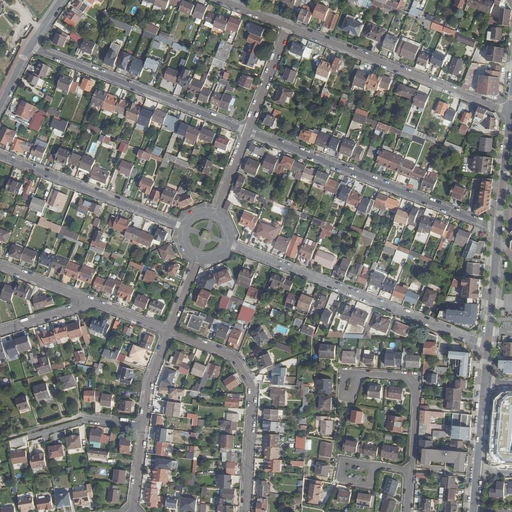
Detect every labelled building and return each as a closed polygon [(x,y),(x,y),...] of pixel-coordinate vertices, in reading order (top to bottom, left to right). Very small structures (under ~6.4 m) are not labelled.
[(85,11),(87,12),(91,7),(83,2),(81,0),(79,0),(76,5),(75,4),(73,6),(79,10),(84,13),(85,11)] [(155,5),(166,10),(169,3),(170,0),(156,0),(155,4),(155,5)] [(284,0),(284,1),(287,3),(286,6),(293,9),(294,5),(295,6),(295,5),(300,7),(302,0),(284,0)] [(370,9),(373,2),(368,0),(358,0),(358,1),(357,4),(370,9)] [(383,8),(391,11),(396,12),(397,12),(398,9),(386,4),(375,0),(374,0),(372,5),(383,9),(383,8)] [(457,0),(456,6),(462,9),(465,0),(457,0)] [(469,0),(467,5),(479,10),(482,0),(469,0)] [(495,4),(486,0),(482,0),(479,10),(491,14),(495,4)] [(498,5),(502,11),(501,18),(500,26),(510,27),(511,13),(511,11),(506,0),(496,0),(495,4),(498,5)] [(195,5),(183,1),(180,11),(191,15),(195,5)] [(418,2),(414,1),(409,13),(421,18),(422,16),(423,12),(415,9),(418,2)] [(199,4),(194,17),(203,20),(208,8),(199,4)] [(330,8),(318,4),(314,16),(325,20),(328,13),(330,8)] [(311,8),(304,5),(298,20),(308,24),(313,13),(309,11),(311,8)] [(72,11),(78,16),(81,18),(85,21),(87,17),(74,8),(72,11)] [(78,16),(72,11),(69,15),(68,15),(66,18),(67,19),(68,18),(77,23),(81,18),(78,16)] [(210,13),(207,21),(215,24),(218,16),(210,13)] [(328,13),(325,20),(323,26),(335,30),(340,17),(339,17),(339,16),(328,13)] [(218,15),(218,16),(215,24),(214,26),(226,31),(227,28),(231,17),(227,16),(226,18),(218,15)] [(348,15),(343,30),(360,36),(364,25),(355,21),(356,18),(348,15)] [(110,17),(109,20),(108,24),(112,25),(114,22),(119,24),(120,21),(110,17)] [(237,20),(231,17),(227,28),(238,33),(241,25),(243,21),(237,19),(237,20)] [(490,17),(487,24),(500,26),(501,18),(490,17)] [(425,26),(425,28),(430,30),(432,27),(433,23),(433,22),(421,18),(420,21),(422,22),(421,24),(425,26)] [(142,20),(137,19),(135,23),(133,26),(136,27),(140,29),(142,26),(140,25),(142,20)] [(127,30),(126,35),(130,36),(133,26),(124,22),(122,27),(127,30)] [(267,28),(254,23),(250,32),(264,37),(267,28)] [(433,23),(432,27),(443,31),(445,27),(440,25),(434,23),(433,23)] [(373,39),(381,42),(386,30),(370,24),(366,35),(374,38),(373,39)] [(145,30),(145,31),(157,35),(159,28),(155,27),(154,29),(150,28),(151,26),(147,25),(145,30)] [(451,34),(455,35),(456,32),(445,27),(443,31),(451,34)] [(502,29),(493,28),(492,30),(488,30),(487,41),(497,42),(497,40),(501,40),(502,29)] [(54,43),(64,47),(68,35),(59,29),(54,43)] [(157,35),(145,31),(143,35),(155,40),(155,39),(157,35)] [(170,35),(162,31),(160,36),(168,40),(170,37),(170,35)] [(73,32),(70,36),(73,38),(76,40),(79,36),(73,32)] [(457,32),(454,40),(477,49),(479,45),(480,41),(469,36),(457,32)] [(263,39),(252,34),(248,42),(252,44),(249,52),(257,55),(260,47),(263,39)] [(157,35),(155,39),(171,45),(173,42),(168,40),(160,36),(157,35)] [(399,39),(388,35),(383,47),(394,52),(399,39)] [(404,37),(402,41),(419,47),(421,44),(404,37)] [(76,40),(73,38),(71,41),(79,47),(81,44),(76,40)] [(96,44),(85,40),(81,50),(84,52),(92,54),(95,56),(99,45),(96,44)] [(154,41),(152,47),(158,50),(160,43),(154,41)] [(233,46),(222,41),(215,58),(223,61),(225,62),(227,62),(231,52),(232,48),(233,47),(233,46)] [(415,58),(419,47),(402,41),(397,53),(402,55),(403,53),(415,58)] [(192,49),(174,42),(173,46),(190,53),(192,49)] [(303,57),(307,47),(302,45),(302,47),(294,44),(291,52),(303,57)] [(487,61),(501,63),(503,48),(489,46),(487,61)] [(203,53),(192,49),(190,53),(202,57),(203,53)] [(123,65),(129,67),(132,58),(131,57),(133,53),(128,50),(123,65)] [(447,57),(435,52),(431,62),(443,67),(446,61),(446,60),(447,57)] [(258,62),(259,58),(256,56),(249,54),(247,53),(243,64),(253,68),(256,61),(258,62)] [(431,56),(422,53),(415,69),(418,70),(420,65),(426,67),(431,56)] [(118,57),(108,54),(105,62),(115,66),(118,57)] [(161,62),(148,57),(147,59),(146,62),(146,63),(144,68),(148,69),(149,68),(153,70),(153,71),(157,73),(161,62)] [(146,62),(135,58),(132,65),(133,65),(130,73),(137,76),(138,73),(138,72),(142,73),(144,68),(146,63),(146,62)] [(223,61),(215,58),(213,63),(213,64),(223,68),(225,62),(223,61)] [(341,60),(336,58),(333,66),(331,71),(336,73),(338,68),(340,69),(342,65),(339,64),(341,60)] [(453,75),(453,74),(458,76),(464,61),(455,58),(449,73),(453,75)] [(327,62),(322,60),(315,78),(327,82),(331,71),(333,66),(327,63),(327,62)] [(50,67),(40,63),(35,74),(41,76),(45,78),(50,67)] [(479,64),(472,63),(462,87),(469,90),(479,64)] [(486,76),(481,76),(479,93),(483,95),(485,95),(485,94),(490,95),(490,96),(496,97),(497,92),(499,92),(502,66),(493,65),(492,71),(487,70),(486,76)] [(169,68),(168,69),(165,77),(164,79),(174,83),(174,82),(178,84),(178,83),(181,76),(182,75),(182,73),(169,68)] [(283,80),(293,84),(298,72),(297,72),(288,68),(283,80)] [(359,71),(357,74),(354,84),(365,89),(366,86),(370,75),(359,71)] [(223,72),(221,78),(228,81),(228,80),(230,74),(223,72)] [(33,75),(31,74),(28,82),(37,86),(40,78),(41,76),(35,74),(34,73),(33,75)] [(371,73),(370,75),(366,86),(378,90),(379,86),(383,78),(371,73)] [(74,79),(62,74),(57,88),(65,91),(69,92),(69,93),(70,90),(73,82),(74,80),(74,79)] [(182,75),(181,76),(178,83),(183,85),(187,86),(190,88),(193,79),(182,75)] [(254,79),(244,75),(239,86),(250,90),(254,79)] [(384,76),(383,78),(379,86),(389,90),(393,80),(384,76)] [(193,79),(190,88),(189,91),(200,95),(203,88),(207,78),(204,77),(202,82),(193,79)] [(221,78),(218,86),(226,90),(228,86),(229,82),(228,81),(221,78)] [(94,83),(85,79),(81,88),(90,92),(94,83)] [(164,79),(163,82),(177,88),(178,84),(174,82),(174,83),(164,79)] [(79,84),(73,82),(70,90),(75,92),(79,84)] [(232,83),(229,82),(228,86),(226,90),(233,93),(234,88),(231,87),(232,83)] [(401,85),(397,94),(402,95),(406,87),(401,85)] [(281,87),(275,101),(284,105),(288,97),(291,98),(293,92),(281,87)] [(418,92),(406,87),(402,95),(415,100),(418,93),(418,92)] [(203,88),(200,95),(199,100),(208,103),(212,92),(203,88)] [(328,89),(325,88),(320,99),(327,102),(330,94),(327,93),(328,89)] [(97,91),(96,93),(91,104),(103,108),(108,96),(109,94),(105,93),(104,94),(97,91)] [(215,93),(211,103),(220,107),(224,96),(215,93)] [(418,93),(415,100),(413,104),(417,106),(424,108),(425,109),(429,97),(418,93)] [(224,94),(224,96),(220,107),(229,110),(233,97),(224,94)] [(349,96),(343,94),(340,107),(344,108),(345,108),(347,101),(349,96)] [(116,99),(108,96),(103,108),(115,113),(116,111),(120,99),(116,97),(116,99)] [(124,100),(120,99),(116,111),(127,116),(131,105),(127,103),(124,102),(124,100)] [(439,102),(430,99),(427,109),(435,112),(439,102)] [(30,113),(33,115),(37,108),(23,101),(17,114),(28,119),(30,113)] [(462,101),(457,112),(463,114),(467,103),(462,101)] [(450,106),(440,102),(436,112),(446,116),(450,106)] [(149,112),(148,114),(154,116),(156,110),(157,108),(146,104),(144,110),(149,112)] [(136,106),(131,105),(127,116),(127,117),(135,120),(138,121),(142,110),(136,108),(136,106)] [(53,108),(50,107),(48,113),(47,114),(51,115),(55,117),(59,118),(61,113),(53,109),(53,108)] [(496,130),(499,130),(499,122),(494,113),(488,110),(480,107),(476,117),(483,119),(484,120),(487,121),(486,129),(496,130)] [(357,108),(356,113),(367,117),(369,113),(357,108)] [(279,119),(281,112),(275,109),(272,117),(269,115),(267,119),(266,118),(264,124),(273,127),(277,118),(279,119)] [(456,112),(450,109),(446,120),(452,123),(456,112)] [(156,110),(154,116),(152,120),(164,125),(164,124),(168,115),(156,110)] [(414,112),(410,111),(406,123),(410,124),(414,112)] [(472,115),(465,112),(461,121),(467,123),(469,118),(470,119),(472,115)] [(39,114),(37,114),(35,113),(32,121),(34,121),(31,127),(31,128),(32,129),(39,132),(46,118),(45,117),(39,114)] [(367,117),(356,113),(353,120),(365,125),(366,122),(367,117)] [(381,117),(369,113),(367,117),(379,122),(381,117)] [(179,119),(168,115),(164,124),(169,126),(168,129),(174,132),(175,131),(179,119)] [(373,125),(372,128),(376,130),(379,122),(367,117),(366,122),(373,125)] [(62,121),(54,119),(51,127),(59,130),(60,127),(66,129),(68,122),(63,120),(62,121)] [(190,131),(194,133),(200,135),(203,128),(204,125),(194,121),(190,130),(190,131)] [(378,136),(381,131),(384,132),(382,138),(381,139),(385,140),(389,131),(391,126),(379,122),(376,130),(374,135),(378,136)] [(20,126),(31,132),(32,129),(31,128),(21,123),(20,126)] [(69,129),(79,133),(82,127),(71,123),(68,128),(69,129)] [(468,128),(462,125),(459,132),(465,135),(468,128)] [(391,126),(389,131),(401,135),(403,131),(391,126)] [(17,133),(5,127),(0,137),(0,142),(6,145),(8,142),(13,144),(17,133)] [(403,131),(411,134),(414,135),(416,131),(404,127),(403,131)] [(203,128),(200,135),(199,138),(205,140),(212,143),(216,133),(203,128)] [(309,131),(318,135),(315,144),(316,145),(321,132),(315,129),(314,131),(310,129),(309,131)] [(416,131),(414,135),(426,140),(438,145),(444,147),(446,142),(426,134),(416,130),(416,131)] [(302,131),(299,138),(315,144),(318,135),(309,131),(302,131)] [(411,134),(403,131),(401,135),(401,136),(412,140),(414,135),(411,134)] [(329,135),(321,132),(316,145),(325,148),(329,135)] [(426,140),(414,135),(412,140),(412,141),(424,145),(426,140)] [(106,136),(103,142),(109,144),(111,138),(106,136)] [(230,140),(219,136),(215,146),(218,147),(218,151),(223,153),(226,151),(230,140)] [(493,139),(482,137),(480,151),(491,152),(493,139)] [(32,145),(16,139),(12,149),(18,151),(17,152),(19,153),(20,152),(23,153),(24,150),(29,151),(32,145)] [(343,146),(342,147),(341,151),(341,152),(352,156),(357,144),(345,140),(344,142),(343,146)] [(450,149),(461,154),(463,148),(446,142),(444,147),(450,149)] [(359,145),(357,144),(352,156),(351,158),(359,161),(364,149),(358,147),(359,145)] [(38,149),(34,147),(32,153),(31,154),(43,159),(47,149),(39,145),(38,149)] [(162,149),(156,146),(154,154),(160,156),(162,149)] [(265,149),(262,148),(261,149),(252,146),(250,151),(263,156),(265,149)] [(377,148),(371,146),(368,152),(375,155),(377,148)] [(72,153),(61,148),(56,160),(68,165),(69,162),(72,153)] [(151,154),(140,150),(138,157),(146,160),(147,159),(149,160),(151,154)] [(178,154),(167,150),(164,159),(168,160),(175,163),(177,158),(178,154)] [(394,154),(382,150),(377,162),(385,165),(384,166),(388,168),(389,166),(390,164),(393,156),(393,155),(394,154)] [(84,157),(72,153),(69,162),(80,167),(84,157)] [(268,155),(263,167),(277,173),(280,164),(281,161),(268,155)] [(388,168),(400,172),(405,160),(393,155),(393,156),(390,164),(389,166),(388,168)] [(84,156),(84,157),(80,167),(80,168),(92,172),(94,167),(97,160),(94,159),(84,156)] [(285,156),(282,165),(280,164),(277,173),(276,173),(281,175),(284,168),(291,170),(295,162),(295,160),(285,156)] [(494,158),(476,156),(473,172),(483,174),(482,175),(491,176),(494,158)] [(189,163),(177,158),(175,163),(182,166),(187,168),(189,163)] [(199,171),(209,174),(214,162),(209,161),(204,158),(199,171)] [(245,171),(248,173),(247,175),(255,178),(261,164),(249,159),(245,171)] [(417,164),(405,160),(400,172),(407,175),(407,177),(411,179),(411,178),(415,168),(417,164)] [(135,165),(123,161),(118,172),(130,176),(135,165)] [(297,173),(295,178),(301,181),(302,177),(306,168),(306,166),(295,162),(291,170),(297,173)] [(94,167),(92,172),(90,178),(106,183),(108,176),(96,172),(97,168),(94,167)] [(97,168),(96,172),(108,176),(110,173),(97,168)] [(311,170),(306,168),(302,177),(314,182),(319,171),(315,169),(314,171),(311,170)] [(427,172),(415,168),(411,178),(423,182),(425,176),(427,172)] [(330,175),(319,171),(314,182),(314,183),(326,187),(329,179),(330,175)] [(430,178),(425,176),(423,182),(419,191),(423,193),(425,187),(433,190),(439,176),(432,173),(430,178)] [(246,178),(240,176),(236,187),(242,189),(246,178)] [(155,182),(143,178),(139,188),(143,190),(146,191),(146,193),(150,195),(150,194),(155,182)] [(30,194),(34,182),(26,179),(25,181),(23,185),(22,188),(26,189),(24,193),(30,194)] [(341,184),(329,179),(326,187),(325,190),(334,193),(334,192),(337,194),(341,184)] [(480,203),(475,206),(480,215),(490,209),(491,200),(493,179),(483,179),(482,189),(480,189),(480,191),(482,191),(480,203)] [(10,181),(7,187),(6,190),(19,195),(22,188),(23,185),(18,183),(18,184),(10,181)] [(341,185),(338,194),(337,194),(337,195),(335,197),(347,202),(352,191),(352,190),(341,185)] [(468,190),(455,185),(451,196),(463,201),(468,190)] [(238,197),(253,203),(257,195),(242,189),(236,187),(234,192),(239,194),(238,197)] [(175,191),(166,188),(161,199),(169,202),(169,204),(173,205),(173,204),(176,196),(178,192),(175,191)] [(150,194),(150,195),(149,198),(158,202),(161,193),(154,190),(152,195),(150,194)] [(66,195),(56,191),(53,198),(51,203),(59,206),(61,201),(63,202),(66,195)] [(347,202),(359,207),(363,196),(355,193),(356,192),(352,191),(347,202)] [(176,196),(173,204),(181,207),(190,204),(189,203),(193,201),(190,194),(186,196),(186,195),(181,197),(176,196)] [(377,202),(375,207),(381,209),(385,211),(386,207),(385,207),(388,198),(379,194),(376,202),(377,202)] [(267,198),(267,199),(270,201),(278,204),(280,199),(268,195),(267,198)] [(363,196),(359,207),(358,210),(370,215),(375,201),(372,200),(372,201),(369,200),(369,199),(363,196)] [(47,202),(34,197),(30,208),(38,211),(43,212),(43,213),(47,202)] [(388,198),(385,207),(386,207),(396,211),(399,202),(390,198),(388,198)] [(87,215),(91,203),(81,200),(77,211),(87,215)] [(92,203),(92,204),(89,211),(100,214),(103,207),(92,203)] [(425,212),(420,210),(413,208),(411,214),(408,221),(414,224),(420,226),(423,219),(422,219),(425,212)] [(408,221),(411,214),(410,212),(409,212),(407,213),(404,212),(404,211),(399,209),(397,214),(397,215),(395,220),(407,225),(408,221)] [(259,218),(245,213),(240,223),(251,227),(251,228),(250,230),(254,231),(256,226),(259,218)] [(118,216),(117,218),(114,227),(113,228),(127,233),(129,227),(131,221),(118,216)] [(99,227),(102,219),(96,217),(93,225),(99,227)] [(423,217),(423,219),(420,226),(419,229),(418,232),(422,233),(423,231),(431,234),(432,231),(436,221),(430,219),(430,220),(423,217)] [(322,221),(314,218),(312,223),(320,226),(322,221)] [(268,223),(262,221),(259,228),(257,234),(255,237),(260,239),(262,236),(269,239),(267,242),(272,244),(274,240),(275,237),(278,239),(279,236),(282,230),(278,229),(280,224),(278,223),(276,228),(273,227),(267,225),(268,223)] [(445,232),(448,225),(443,223),(443,224),(440,223),(440,222),(436,221),(432,231),(444,236),(444,234),(445,232)] [(448,233),(445,232),(444,234),(444,236),(439,246),(438,249),(440,250),(443,243),(444,243),(445,242),(446,238),(452,240),(456,229),(457,227),(451,224),(448,232),(449,232),(448,233)] [(67,227),(62,226),(59,234),(65,236),(78,241),(80,235),(66,230),(67,227)] [(362,236),(363,231),(352,226),(350,231),(362,236)] [(129,227),(127,233),(125,237),(133,240),(138,242),(142,232),(129,227)] [(10,233),(0,229),(0,239),(6,243),(10,233)] [(327,231),(323,229),(320,237),(324,239),(326,235),(330,237),(333,238),(334,234),(331,233),(327,231)] [(104,233),(97,230),(91,244),(95,246),(105,249),(107,245),(100,242),(104,233)] [(363,231),(362,236),(373,241),(376,234),(364,230),(363,231)] [(468,233),(460,230),(459,231),(456,239),(468,244),(470,239),(472,234),(469,232),(468,233)] [(155,237),(142,232),(138,242),(151,247),(152,246),(154,241),(155,237)] [(288,240),(279,236),(278,239),(277,241),(275,248),(287,253),(292,240),(292,239),(289,238),(288,240)] [(373,241),(362,236),(359,243),(363,245),(364,242),(372,245),(373,241)] [(455,241),(454,243),(466,248),(468,244),(456,239),(455,241)] [(470,239),(468,244),(466,248),(462,258),(466,258),(473,259),(475,252),(479,243),(470,239)] [(297,242),(292,240),(287,253),(286,255),(295,258),(298,250),(294,249),(297,242)] [(480,241),(479,243),(475,252),(482,255),(485,248),(485,246),(485,241),(480,241)] [(176,256),(171,244),(160,249),(165,261),(176,256)] [(316,248),(304,244),(299,255),(306,258),(307,257),(311,258),(316,248)] [(397,250),(385,245),(383,251),(395,256),(396,253),(397,250)] [(14,246),(10,255),(21,260),(22,259),(25,250),(14,246)] [(103,253),(104,251),(95,247),(91,246),(90,248),(89,250),(103,255),(103,253)] [(26,248),(25,250),(22,259),(34,264),(38,253),(26,248)] [(53,267),(56,257),(52,255),(53,253),(52,251),(51,250),(48,251),(47,253),(43,252),(39,263),(47,266),(47,264),(53,267)] [(336,257),(319,250),(314,261),(332,268),(336,257)] [(400,255),(398,262),(405,265),(407,260),(409,255),(397,250),(396,253),(400,255)] [(413,256),(421,259),(423,255),(411,250),(410,252),(409,255),(413,256)] [(434,260),(423,255),(421,259),(433,264),(434,260)] [(57,256),(56,257),(53,267),(59,269),(58,272),(65,274),(70,261),(57,256)] [(346,277),(352,262),(344,258),(338,274),(346,277)] [(473,259),(466,258),(465,277),(469,278),(477,279),(477,275),(484,276),(485,264),(480,264),(480,259),(473,259)] [(70,261),(65,274),(69,276),(70,275),(78,278),(83,266),(70,261)] [(131,261),(129,265),(140,269),(143,270),(144,267),(131,261)] [(171,266),(168,273),(176,276),(180,266),(175,264),(171,266)] [(352,268),(348,278),(358,281),(361,272),(362,271),(363,267),(364,265),(359,264),(357,269),(352,268)] [(84,265),(83,266),(78,278),(82,280),(83,279),(92,282),(96,273),(97,270),(84,265)] [(362,271),(361,272),(358,281),(366,285),(369,275),(366,274),(367,272),(368,268),(363,267),(362,271)] [(155,272),(148,269),(145,276),(143,275),(141,274),(139,279),(152,284),(154,280),(156,276),(154,275),(155,272)] [(246,271),(242,269),(237,280),(251,285),(255,275),(246,272),(246,271)] [(228,270),(214,275),(218,285),(232,280),(228,270)] [(375,272),(371,283),(382,288),(386,278),(387,276),(375,272)] [(217,283),(214,274),(203,278),(200,286),(212,290),(214,285),(217,283)] [(274,288),(276,285),(282,288),(285,280),(286,279),(273,274),(268,286),(274,288)] [(461,277),(455,276),(451,286),(457,288),(461,279),(461,277)] [(98,277),(94,287),(104,291),(108,281),(98,277)] [(465,277),(465,280),(464,286),(464,289),(467,289),(467,286),(477,287),(476,299),(479,299),(479,298),(480,292),(480,287),(481,280),(478,279),(477,283),(468,282),(469,278),(465,277)] [(395,282),(386,278),(382,288),(382,290),(390,293),(395,282)] [(109,279),(108,281),(104,291),(112,294),(115,287),(120,289),(122,284),(123,282),(118,280),(115,279),(114,281),(109,279)] [(17,284),(16,289),(14,295),(30,301),(31,300),(34,290),(30,289),(17,284)] [(135,289),(122,284),(120,289),(118,295),(123,297),(122,298),(130,301),(135,289)] [(6,285),(1,298),(13,303),(12,299),(14,295),(16,289),(6,285)] [(393,295),(405,300),(410,287),(404,285),(403,288),(397,285),(393,295)] [(411,285),(410,287),(405,300),(413,303),(416,294),(413,293),(415,287),(411,285)] [(464,289),(464,290),(463,296),(463,298),(466,298),(467,298),(476,299),(477,287),(467,286),(467,289),(464,289)] [(263,293),(250,288),(249,289),(247,294),(246,296),(259,301),(263,293)] [(211,294),(202,290),(197,305),(205,308),(211,294)] [(428,290),(423,303),(432,307),(437,294),(428,290)] [(301,298),(289,294),(285,305),(293,308),(294,306),(297,308),(297,307),(301,298)] [(327,298),(319,295),(316,294),(314,300),(309,312),(309,313),(311,314),(314,307),(322,310),(327,298)] [(150,299),(139,295),(135,304),(146,309),(150,299)] [(223,295),(218,307),(226,310),(227,308),(230,300),(231,298),(227,297),(223,295)] [(302,295),(301,298),(297,307),(309,312),(314,300),(302,295)] [(54,304),(52,298),(47,300),(46,296),(34,299),(37,308),(54,304)] [(244,301),(231,296),(231,297),(231,298),(230,300),(234,302),(237,303),(243,305),(244,301)] [(466,311),(448,309),(447,312),(447,318),(447,321),(454,321),(454,323),(475,325),(476,326),(477,320),(478,320),(480,305),(478,305),(479,299),(476,299),(467,298),(466,311)] [(165,305),(153,300),(149,310),(161,315),(165,305)] [(344,315),(342,319),(350,322),(350,321),(354,313),(350,311),(351,307),(343,304),(339,314),(344,315)] [(243,319),(251,323),(254,315),(256,310),(243,306),(243,305),(240,314),(244,316),(243,319)] [(280,312),(273,309),(271,316),(278,318),(280,312)] [(326,309),(322,321),(331,324),(335,313),(326,309)] [(355,309),(354,313),(350,321),(364,326),(369,314),(355,309)] [(204,319),(208,321),(210,317),(206,315),(201,313),(199,317),(193,315),(188,327),(199,331),(204,319)] [(381,317),(376,315),(372,326),(386,332),(390,322),(380,318),(381,317)] [(106,335),(111,322),(108,321),(109,318),(104,316),(102,320),(95,317),(90,329),(106,335)] [(215,319),(211,330),(217,332),(220,325),(222,321),(215,319)] [(80,322),(67,326),(67,327),(70,335),(70,336),(71,339),(84,335),(83,332),(82,328),(80,323),(80,322)] [(410,328),(397,323),(394,332),(406,337),(410,328)] [(220,325),(217,332),(216,335),(229,340),(233,330),(229,329),(220,325)] [(308,328),(303,326),(303,328),(301,333),(308,335),(312,337),(316,337),(317,333),(315,332),(315,331),(312,330),(312,329),(308,327),(308,328)] [(55,331),(55,332),(57,339),(60,338),(70,335),(67,327),(60,329),(60,328),(54,329),(55,331)] [(270,340),(261,327),(252,333),(261,346),(270,340)] [(233,330),(229,340),(229,342),(237,345),(242,333),(233,330)] [(364,335),(363,339),(371,339),(371,338),(371,334),(369,331),(366,330),(364,335)] [(55,332),(55,331),(48,333),(47,332),(41,333),(44,342),(45,346),(58,342),(57,340),(57,339),(55,332)] [(425,340),(424,354),(437,355),(438,337),(428,333),(425,340)] [(154,338),(146,335),(142,348),(147,349),(150,351),(154,338)] [(16,341),(18,349),(31,346),(29,337),(16,341)] [(79,351),(75,352),(78,362),(82,361),(82,362),(86,361),(86,358),(88,358),(89,355),(88,350),(86,344),(84,337),(80,339),(81,345),(82,344),(83,350),(84,353),(80,354),(79,351)] [(290,348),(277,343),(275,348),(288,353),(290,348)] [(142,348),(134,345),(129,358),(141,363),(147,349),(142,348)] [(336,346),(320,345),(320,357),(335,359),(336,346)] [(110,350),(105,349),(103,355),(103,356),(117,360),(119,354),(120,351),(117,349),(116,353),(110,351),(110,350)] [(357,353),(343,352),(343,363),(356,363),(357,360),(360,360),(360,349),(357,349),(357,353)] [(365,354),(364,354),(364,364),(374,365),(375,354),(370,354),(370,350),(365,350),(365,354)] [(174,357),(172,364),(181,368),(190,371),(191,367),(188,366),(182,364),(184,358),(187,359),(188,355),(177,351),(174,357)] [(261,366),(258,367),(260,371),(274,365),(268,351),(258,354),(257,355),(261,366)] [(407,351),(403,351),(403,363),(406,363),(406,367),(420,367),(421,356),(407,356),(407,351)] [(471,353),(450,351),(449,361),(454,362),(457,362),(456,369),(458,369),(458,372),(458,376),(470,377),(471,367),(472,359),(470,359),(471,353)] [(31,363),(33,372),(38,370),(36,364),(33,354),(33,353),(28,355),(31,363)] [(37,353),(33,354),(36,364),(38,370),(39,372),(40,376),(53,372),(52,368),(51,367),(50,362),(48,357),(46,358),(39,360),(37,353)] [(127,356),(119,354),(117,360),(125,362),(127,356)] [(400,355),(386,354),(385,365),(399,366),(400,355)] [(511,360),(498,360),(498,367),(506,376),(511,376),(511,360)] [(61,364),(51,367),(52,368),(53,372),(55,371),(56,371),(65,368),(64,363),(61,364)] [(95,368),(95,375),(99,375),(99,369),(102,370),(104,364),(100,363),(98,369),(95,368)] [(196,363),(192,374),(203,378),(207,367),(196,363)] [(209,363),(207,367),(203,378),(200,384),(197,392),(201,392),(203,392),(210,374),(217,377),(221,368),(209,363)] [(84,366),(78,364),(79,373),(90,371),(90,367),(85,366),(84,366)] [(121,376),(122,376),(120,382),(131,385),(133,378),(132,378),(134,370),(123,367),(121,376)] [(436,367),(435,370),(433,374),(448,375),(449,368),(436,367)] [(161,381),(162,381),(160,387),(175,389),(176,385),(172,384),(177,372),(167,368),(161,381)] [(72,375),(61,378),(65,389),(75,386),(72,375)] [(239,385),(233,375),(224,382),(230,391),(239,385)] [(317,390),(318,390),(318,394),(332,394),(332,380),(317,379),(317,390)] [(466,380),(457,379),(456,388),(462,389),(465,389),(466,380)] [(195,387),(193,387),(192,391),(197,392),(200,384),(196,383),(195,387)] [(50,397),(47,384),(34,388),(37,401),(50,397)] [(382,387),(370,385),(368,397),(381,398),(382,387)] [(403,389),(386,386),(385,398),(402,400),(403,389)] [(175,389),(160,387),(159,390),(161,390),(160,392),(169,393),(170,394),(170,396),(169,396),(169,399),(178,400),(179,395),(184,395),(184,393),(185,393),(185,390),(184,390),(175,389)] [(453,388),(448,388),(447,400),(457,401),(460,401),(461,392),(462,392),(462,389),(456,388),(453,388)] [(286,390),(272,389),(271,399),(276,399),(276,405),(285,406),(286,390)] [(511,390),(505,391),(505,392),(501,392),(494,397),(494,399),(493,399),(488,454),(496,463),(511,463),(511,449),(509,449),(511,418),(511,390)] [(85,391),(85,402),(96,401),(95,391),(85,391)] [(102,402),(101,405),(112,407),(113,395),(103,394),(103,392),(95,391),(96,401),(102,402)] [(240,398),(240,395),(227,394),(227,397),(226,407),(239,408),(240,398)] [(27,395),(16,399),(19,410),(30,407),(27,395)] [(331,398),(320,397),(320,410),(331,410),(331,398)] [(446,410),(460,411),(461,402),(460,401),(457,401),(447,400),(446,410)] [(133,402),(122,401),(121,410),(131,412),(133,402)] [(182,404),(168,402),(166,415),(180,417),(182,404)] [(279,410),(265,409),(264,421),(272,422),(278,422),(279,410)] [(429,411),(421,410),(420,423),(426,423),(430,424),(431,416),(444,417),(444,419),(452,419),(453,413),(429,411)] [(363,413),(353,411),(351,422),(361,424),(363,413)] [(239,414),(228,414),(227,422),(237,422),(238,422),(239,414)] [(160,417),(155,416),(153,426),(162,427),(163,420),(163,417),(160,417)] [(333,421),(330,421),(331,417),(316,416),(316,420),(322,421),(321,434),(332,435),(333,421)] [(403,418),(390,416),(387,430),(401,432),(403,418)] [(221,430),(224,430),(224,435),(231,436),(231,430),(237,430),(237,422),(227,422),(222,421),(221,430)] [(278,422),(272,422),(264,421),(264,428),(263,432),(270,432),(270,431),(280,431),(280,423),(278,422)] [(455,426),(454,429),(454,435),(453,439),(469,440),(469,436),(470,431),(470,427),(455,426)] [(168,430),(158,428),(156,442),(158,442),(166,443),(168,430)] [(97,430),(92,429),(91,441),(101,442),(102,435),(105,436),(103,431),(99,430),(99,429),(97,429),(97,430)] [(266,434),(266,447),(267,447),(271,447),(275,447),(277,448),(278,435),(270,435),(266,434)] [(224,435),(223,435),(222,448),(233,449),(234,436),(231,436),(224,435)] [(80,436),(66,438),(68,450),(82,447),(80,436)] [(123,436),(122,441),(122,447),(121,449),(122,449),(122,453),(130,454),(132,438),(127,438),(127,437),(123,436)] [(296,444),(296,449),(297,449),(305,449),(306,441),(302,440),(301,444),(297,444),(296,444)] [(352,452),(356,453),(356,452),(358,444),(358,442),(346,440),(344,449),(352,451),(352,452)] [(421,445),(420,449),(423,449),(432,450),(433,441),(423,441),(422,445),(421,445)] [(451,445),(447,445),(447,450),(463,452),(463,442),(454,441),(454,445),(451,444),(451,445)] [(166,443),(158,442),(156,455),(164,456),(165,451),(164,451),(165,448),(167,448),(168,443),(166,443)] [(333,445),(322,443),(319,459),(330,462),(333,445)] [(362,444),(362,445),(360,453),(360,454),(377,457),(379,447),(362,444)] [(62,445),(48,447),(50,458),(64,456),(62,445)] [(399,449),(383,446),(381,457),(385,458),(386,457),(398,459),(399,449)] [(275,447),(267,447),(266,459),(269,460),(270,460),(278,460),(279,448),(277,448),(275,447)] [(228,458),(223,458),(223,462),(230,462),(236,463),(237,463),(238,453),(234,453),(234,449),(233,449),(222,448),(222,452),(228,453),(228,458)] [(109,452),(88,449),(89,456),(93,457),(94,456),(96,456),(101,457),(108,458),(109,452)] [(432,450),(423,449),(422,465),(431,466),(431,461),(456,463),(455,472),(466,473),(468,453),(432,450)] [(25,451),(11,454),(13,465),(27,462),(25,451)] [(37,455),(30,456),(32,469),(41,467),(46,467),(44,452),(39,453),(39,455),(37,455)] [(268,467),(268,472),(270,472),(273,472),(279,473),(279,460),(278,460),(270,460),(269,460),(269,467),(268,467)] [(330,465),(318,463),(315,475),(328,477),(330,465)] [(153,468),(152,481),(153,481),(157,482),(162,482),(165,483),(169,483),(170,478),(169,478),(170,470),(164,469),(153,468)] [(127,471),(116,469),(114,482),(125,484),(125,478),(126,478),(127,471)] [(232,476),(220,475),(220,478),(219,488),(224,488),(232,489),(232,484),(233,484),(233,480),(232,479),(232,476)] [(456,476),(443,475),(442,488),(444,488),(458,489),(459,485),(456,484),(456,476)] [(399,482),(388,479),(383,494),(394,497),(397,486),(399,487),(400,484),(398,483),(399,482)] [(323,482),(312,480),(311,484),(308,496),(320,499),(323,486),(322,486),(323,482)] [(147,491),(146,491),(145,499),(146,499),(146,503),(148,503),(147,506),(156,508),(158,490),(156,489),(157,482),(153,481),(152,481),(149,481),(147,488),(147,491)] [(267,481),(259,481),(258,496),(279,498),(279,495),(276,494),(270,493),(271,484),(267,484),(267,481)] [(491,489),(490,496),(504,497),(504,496),(504,483),(498,482),(497,489),(491,489)] [(94,498),(92,485),(87,486),(88,491),(74,493),(76,505),(80,504),(80,505),(90,503),(90,502),(90,499),(94,498)] [(120,490),(119,490),(119,486),(109,485),(109,489),(110,489),(108,502),(118,503),(119,496),(120,496),(120,490)] [(222,499),(215,498),(215,505),(234,506),(234,501),(234,500),(235,489),(232,489),(224,488),(222,499)] [(439,500),(443,501),(447,501),(454,502),(455,494),(458,494),(458,489),(444,488),(442,488),(440,488),(439,500)] [(55,495),(57,507),(71,505),(69,492),(68,491),(65,492),(64,493),(60,494),(59,493),(56,493),(55,494),(55,495)] [(355,493),(340,491),(338,501),(350,503),(350,500),(354,501),(355,493)] [(373,496),(359,494),(357,504),(371,507),(373,496)] [(393,511),(396,502),(393,501),(394,497),(383,494),(382,497),(386,498),(381,511),(393,511)] [(19,500),(20,511),(24,511),(25,511),(25,510),(28,509),(35,508),(33,498),(32,497),(29,497),(28,499),(19,500)] [(45,509),(48,509),(48,510),(53,509),(53,508),(51,497),(37,499),(39,510),(45,509)] [(166,507),(177,509),(178,500),(167,499),(166,507)] [(266,511),(267,500),(258,499),(256,511),(266,511)] [(422,502),(421,502),(420,511),(421,511),(429,511),(430,511),(431,500),(422,499),(422,502)] [(201,504),(181,501),(180,510),(195,511),(200,511),(201,504)] [(454,502),(447,501),(446,511),(456,511),(457,506),(456,506),(457,502),(454,502)]
